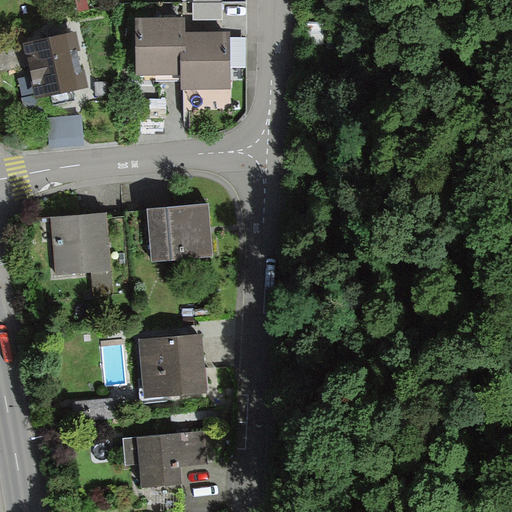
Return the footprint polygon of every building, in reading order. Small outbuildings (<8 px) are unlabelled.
[(189,11),(140,10),(139,69),(183,69),(183,82),(232,82),(232,26),(188,25),(189,11)] [(77,26),(25,37),(26,44),(30,64),(36,92),(51,89),(54,99),(76,94),(74,84),(89,81),(77,26)] [(0,70),(30,64),(26,44),(0,49),(0,70)] [(107,80),(96,80),(97,96),(108,95),(107,80)] [(45,110),(41,92),(23,95),(26,114),(45,110)] [(81,112),(47,115),(51,145),(85,143),(81,112)] [(211,202),(150,205),(153,260),(214,257),(211,202)] [(107,212),(51,216),(56,278),(91,275),(93,298),(114,296),(107,212)] [(202,328),(139,335),(145,395),(208,389),(202,328)] [(115,394),(80,397),(82,419),(117,417),(115,394)] [(206,430),(126,436),(128,466),(141,465),(143,486),(185,483),(183,466),(208,464),(206,430)]
